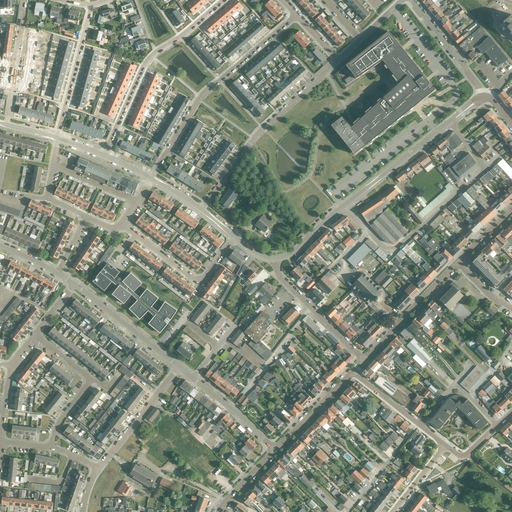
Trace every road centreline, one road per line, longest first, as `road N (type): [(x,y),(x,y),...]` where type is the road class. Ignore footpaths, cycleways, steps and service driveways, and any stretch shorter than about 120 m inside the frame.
road 1 (residential): [(345,205),(395,248),(484,168),(450,123)]
road 2 (residential): [(50,447),(91,380),(34,335)]
road 3 (residential): [(235,237),(194,279),(121,225)]
road 4 (residential): [(364,360),(276,271),(274,258)]
road 5 (residential): [(56,139),(91,6)]
road 6 (residential): [(364,360),(459,262)]
road 7 (residential): [(179,366),(73,285)]
road 8 (secondary): [(345,205),(450,123)]
road 9 (residential): [(98,468),(179,366)]
road 10 (residential): [(6,125),(23,0)]
road 11 (residential): [(482,97),(412,0)]
